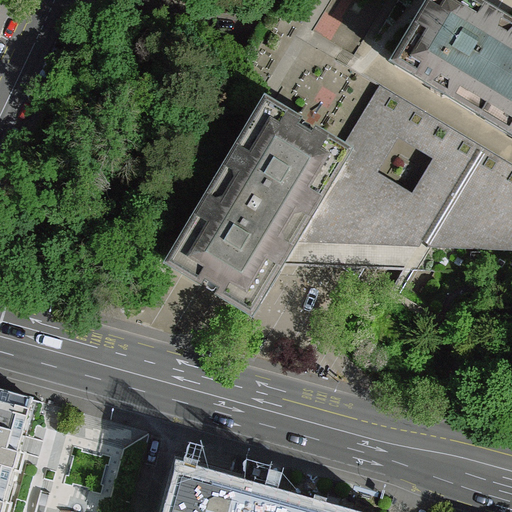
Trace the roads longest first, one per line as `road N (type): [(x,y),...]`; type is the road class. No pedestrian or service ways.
road 1 (primary): [(0,338),(511,481)]
road 2 (tertiary): [(58,0),(0,119)]
